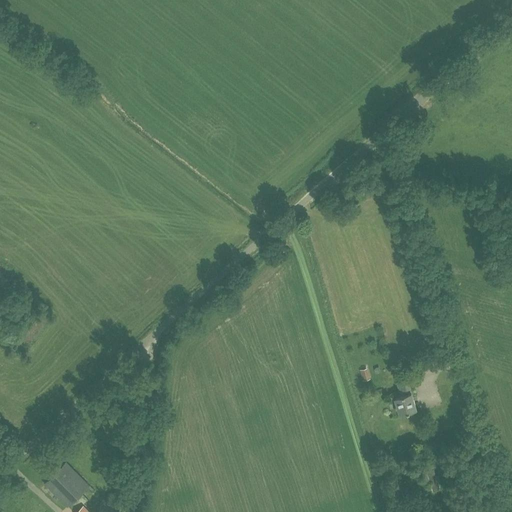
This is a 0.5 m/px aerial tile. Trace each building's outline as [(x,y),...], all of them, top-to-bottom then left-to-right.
[(345,192),(335,189),(333,196),(344,200),(345,192)] [(23,306),(0,289),(0,320),(8,326),(23,306)] [(33,304),(7,340),(23,352),(49,316),(33,304)] [(399,413),(416,409),(411,392),(407,378),(397,380),(401,395),(395,397),(399,413)] [(66,461),(43,483),(66,506),(89,483),(66,461)] [(433,467),(426,470),(432,490),(439,488),(433,467)]
